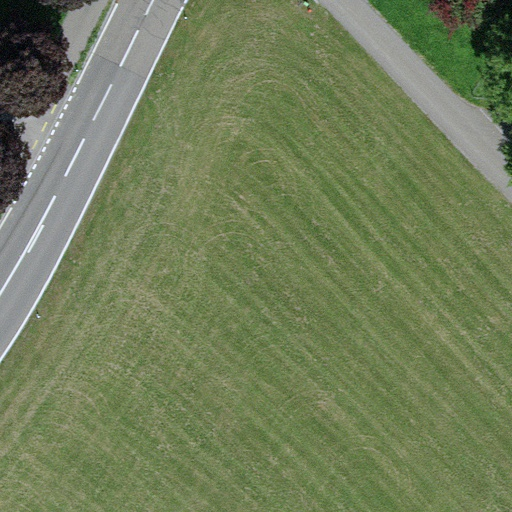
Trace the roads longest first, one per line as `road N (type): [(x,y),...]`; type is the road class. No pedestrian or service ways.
road 1 (secondary): [(0,300),(154,0)]
road 2 (residential): [(340,0),(511,181)]
